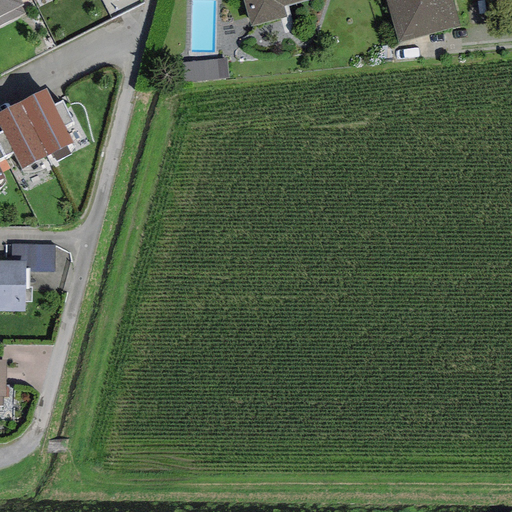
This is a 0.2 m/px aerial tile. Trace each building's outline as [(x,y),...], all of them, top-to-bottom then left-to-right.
[(19,0),(0,0),(0,24),(22,14),(18,5),(21,3),(19,0)] [(286,17),(283,7),(309,0),(243,0),(251,27),(286,17)] [(385,0),(398,44),(461,26),(453,0),(385,0)] [(228,78),(226,59),(183,63),(185,82),(228,78)] [(46,89),(20,103),(48,156),(73,143),(65,126),(54,105),(46,89)] [(54,105),(65,126),(72,122),(61,101),(54,105)] [(13,152),(22,170),(48,156),(20,103),(0,113),(0,126),(2,131),(13,152)] [(0,148),(4,157),(13,152),(2,131),(0,132),(0,148)] [(12,245),(12,262),(25,262),(25,272),(55,272),(55,245),(12,245)] [(25,272),(25,262),(12,262),(0,261),(0,311),(25,312),(25,272)]
